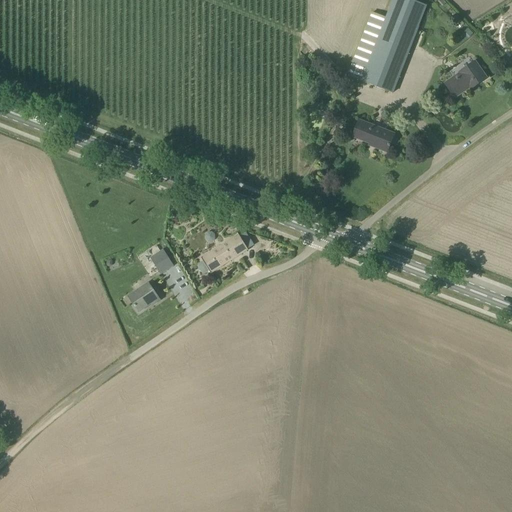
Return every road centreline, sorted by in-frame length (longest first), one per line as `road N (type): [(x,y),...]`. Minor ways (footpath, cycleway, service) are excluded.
road 1 (primary): [(333,238),(0,107)]
road 2 (unclassified): [(134,356),(256,274),(333,238)]
road 3 (unclassified): [(333,238),(358,231),(511,113)]
road 4 (primary): [(511,307),(333,238)]
road 5 (track): [(0,465),(49,413),(134,356)]
